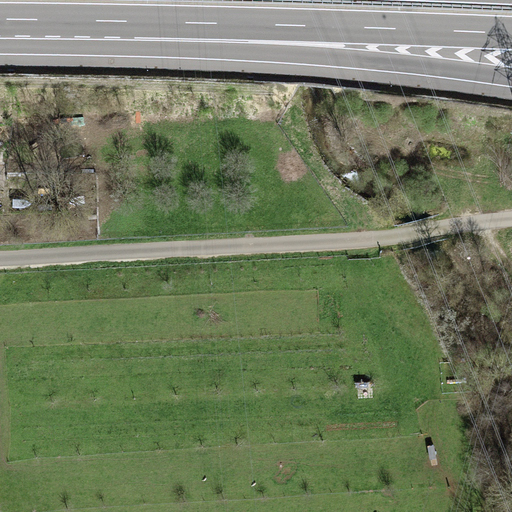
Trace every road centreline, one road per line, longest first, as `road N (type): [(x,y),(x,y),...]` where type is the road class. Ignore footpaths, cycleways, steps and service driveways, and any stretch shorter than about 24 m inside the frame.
road 1 (track): [(0,258),(365,239),(511,217)]
road 2 (motorway): [(65,20),(511,78)]
road 3 (motorway): [(65,20),(511,33)]
